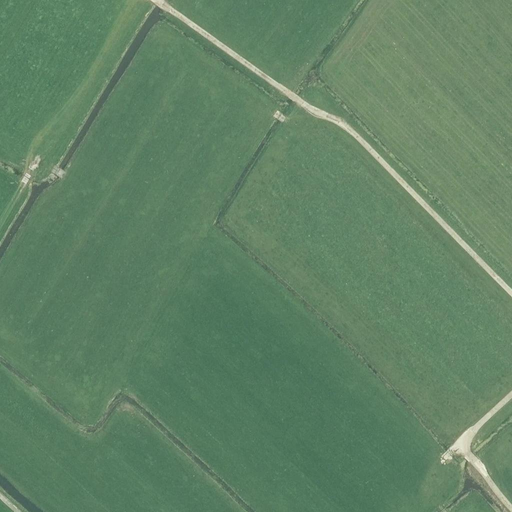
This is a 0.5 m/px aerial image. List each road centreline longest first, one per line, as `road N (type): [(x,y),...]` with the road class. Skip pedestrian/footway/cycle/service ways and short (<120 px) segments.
road 1 (track): [(159,0),(310,109),(342,119),(511,292)]
road 2 (track): [(145,0),(23,185)]
road 3 (track): [(511,394),(466,439),(466,451),(511,508)]
